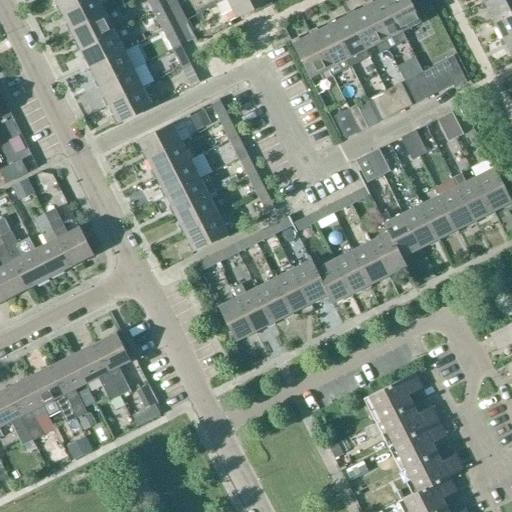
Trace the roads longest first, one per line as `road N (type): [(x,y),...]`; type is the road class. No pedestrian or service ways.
road 1 (residential): [(134,277),(0,1)]
road 2 (residential): [(217,428),(433,318)]
road 3 (residential): [(217,428),(134,277)]
road 4 (residential): [(505,467),(433,318)]
road 5 (residential): [(134,277),(0,345)]
